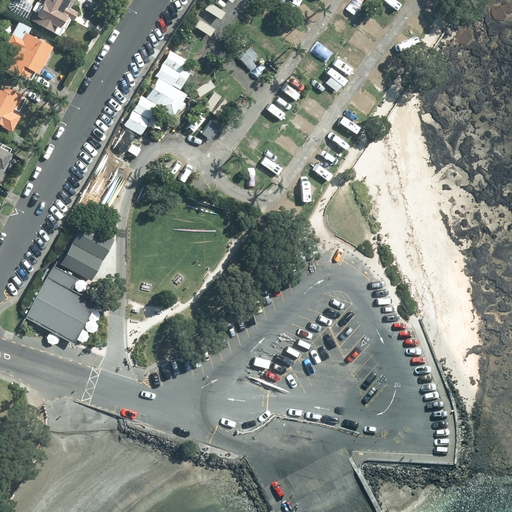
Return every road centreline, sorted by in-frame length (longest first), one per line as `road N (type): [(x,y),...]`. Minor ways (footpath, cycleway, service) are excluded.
road 1 (residential): [(0,267),(152,0)]
road 2 (residential): [(182,395),(131,394),(0,354)]
